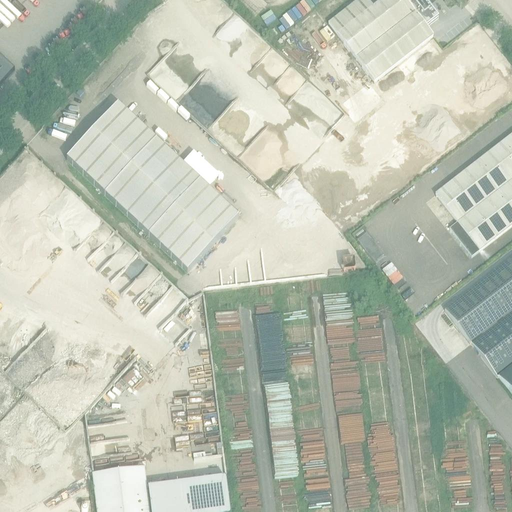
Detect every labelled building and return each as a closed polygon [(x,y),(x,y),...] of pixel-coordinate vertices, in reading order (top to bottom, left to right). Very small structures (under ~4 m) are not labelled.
[(366,0),(358,0),(328,24),(374,83),(433,37),(425,28),(438,18),(423,0),(383,0),(373,8),(366,0)] [(0,57),(0,87),(15,72),(0,57)] [(117,106),(66,161),(187,273),(238,219),(117,106)] [(471,258),(511,226),(511,135),(435,196),(457,224),(449,230),(471,258)] [(511,258),(444,311),(470,345),(496,379),(497,378),(511,366),(511,258)] [(511,366),(497,378),(511,397),(511,366)] [(148,511),(144,469),(92,476),(96,511),(148,511)] [(230,511),(226,479),(148,489),(150,511),(230,511)]
